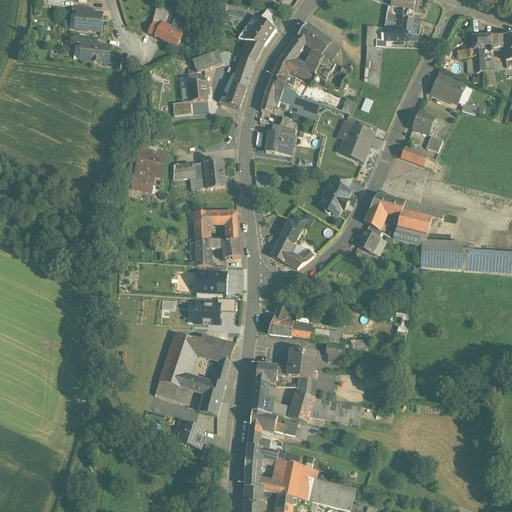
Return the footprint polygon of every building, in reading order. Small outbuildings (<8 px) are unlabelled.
[(162,10),(168,14),(175,5),(169,0),(162,10)] [(392,0),(392,8),(391,8),(391,9),(395,10),(403,11),(413,12),(415,0),(392,0)] [(168,14),(162,10),(157,7),(153,26),(161,29),(163,25),(168,14)] [(413,12),(403,11),(403,16),(402,19),(404,19),(404,18),(412,20),(413,12)] [(394,15),(387,13),(386,22),(393,23),(394,15)] [(91,16),(78,14),(78,15),(76,31),(100,34),(102,17),(91,16)] [(402,19),(402,27),(402,31),(402,34),(410,36),(412,25),(412,20),(404,18),(404,19),(402,19)] [(177,19),(174,23),(182,27),(184,23),(177,19)] [(251,32),(245,42),(251,43),(264,48),(276,31),(260,19),(251,32)] [(393,23),(386,22),(384,29),(384,30),(395,30),(396,24),(393,23)] [(174,23),(169,33),(182,39),(184,40),(189,31),(182,27),(174,23)] [(170,30),(163,25),(161,29),(155,38),(163,43),(168,32),(170,30)] [(420,26),(412,25),(410,36),(419,37),(420,26)] [(161,29),(153,26),(149,35),(155,38),(161,29)] [(326,40),(307,26),(291,47),(299,53),(306,44),(317,51),(326,40)] [(246,28),(239,40),(245,42),(251,32),(246,28)] [(378,29),(367,28),(366,49),(368,49),(376,49),(378,29)] [(384,29),(378,29),(376,49),(382,49),(384,49),(384,48),(384,43),(384,30),(384,29)] [(410,36),(402,34),(402,31),(395,31),(395,30),(384,30),(384,43),(398,43),(398,46),(401,46),(401,43),(418,43),(419,37),(410,36)] [(169,33),(168,32),(163,43),(177,49),(182,39),(169,33)] [(511,37),(504,37),(491,38),(492,46),(492,50),(505,49),(506,62),(511,61),(511,37)] [(97,40),(79,38),(78,47),(84,47),(96,48),(97,40)] [(492,46),(491,38),(473,38),(470,39),(470,47),(474,46),(474,51),(482,51),(482,46),(492,46)] [(326,40),(317,51),(323,56),(323,59),(330,63),(339,50),(326,40)] [(251,43),(242,60),(255,65),(264,48),(251,43)] [(96,48),(84,47),(82,62),(109,66),(111,50),(96,48)] [(299,53),(291,47),(286,54),(294,59),(299,53)] [(376,49),(368,49),(366,78),(379,79),(382,49),(376,49)] [(474,51),(457,52),(458,60),(475,59),(474,51)] [(482,51),(474,51),(475,59),(483,58),(483,51),(482,51)] [(218,53),(193,62),(195,69),(195,70),(196,70),(197,74),(222,65),(218,53)] [(230,54),(219,53),(218,53),(222,65),(229,66),(230,54)] [(286,54),(279,64),(273,76),(281,79),(286,68),(293,62),(294,59),(286,54)] [(483,58),(475,59),(476,75),(485,74),(484,72),(484,62),(483,58)] [(330,63),(323,59),(322,62),(323,62),(315,75),(314,78),(325,85),(326,84),(339,91),(347,77),(349,74),(330,63)] [(242,60),(235,79),(248,83),(255,65),(242,60)] [(497,61),(484,62),(484,72),(503,71),(502,63),(497,63),(497,61)] [(315,75),(293,62),(286,68),(294,71),(292,74),(310,85),(314,78),(315,75)] [(294,71),(286,68),(281,79),(287,81),(289,76),(292,74),(294,71)] [(281,79),(273,76),(274,77),(266,96),(261,112),(271,114),(274,105),(271,104),(274,95),(281,97),(283,93),(287,81),(281,79)] [(311,89),(289,76),(287,81),(283,93),(299,99),(310,103),(317,106),(318,106),(321,107),(342,115),(347,102),(314,85),(311,89)] [(465,88),(440,76),(431,95),(443,100),(443,99),(457,105),(458,105),(463,107),(464,104),(465,105),(471,91),(465,88)] [(206,83),(196,84),(196,77),(189,78),(189,85),(191,103),(208,101),(206,83)] [(355,82),(347,77),(339,91),(347,95),(355,82)] [(486,86),(485,77),(473,78),(474,84),(478,83),(478,87),(486,86)] [(379,79),(366,78),(365,84),(378,89),(379,79)] [(248,83),(235,79),(232,85),(246,90),(248,83)] [(246,90),(232,85),(228,97),(225,105),(239,110),(246,90)] [(299,99),(283,93),(281,97),(280,103),(293,108),(299,99)] [(223,94),(217,106),(224,108),(225,105),(228,97),(223,94)] [(310,103),(299,99),(293,108),(291,113),(305,117),(310,103)] [(362,112),(371,115),(375,103),(366,100),(362,112)] [(356,106),(347,102),(342,115),(351,118),(356,106)] [(317,106),(310,103),(305,117),(316,121),(321,107),(318,106),(317,106)] [(465,105),(464,104),(463,107),(462,112),(474,116),(477,108),(465,105)] [(421,112),(413,130),(430,137),(437,118),(435,118),(421,112)] [(286,121),(278,119),(276,127),(286,129),(289,123),(289,122),(286,121)] [(298,126),(289,123),(286,129),(296,132),(298,126)] [(375,137),(345,125),(339,140),(345,143),(340,155),(364,165),(375,137)] [(276,127),(273,126),(272,134),(295,138),(296,132),(276,127)] [(272,134),(269,134),(266,154),(292,159),(292,158),(287,157),(288,147),(291,147),(292,138),(295,139),(295,138),(272,134)] [(432,137),(427,150),(438,154),(443,142),(432,137)] [(165,155),(146,151),(147,145),(142,144),(134,178),(145,180),(146,174),(152,176),(154,166),(162,168),(165,155)] [(428,157),(406,148),(402,159),(424,167),(428,157)] [(428,157),(424,167),(434,171),(438,161),(428,157)] [(223,162),(186,167),(186,171),(187,174),(194,174),(195,181),(196,181),(224,178),(223,162)] [(162,168),(154,166),(152,176),(154,176),(160,178),(162,168)] [(186,167),(175,168),(173,181),(184,180),(184,174),(184,171),(186,171),(186,167)] [(146,174),(145,180),(134,178),(132,189),(150,193),(154,176),(152,176),(146,174)] [(351,180),(335,176),(331,185),(332,185),(345,191),(351,180)] [(224,178),(196,181),(198,192),(198,193),(199,193),(199,192),(226,189),(224,178)] [(345,191),(332,185),(320,209),(325,211),(325,212),(326,215),(329,217),(332,216),(332,215),(338,218),(350,194),(345,191)] [(405,204),(377,197),(370,211),(380,214),(401,219),(405,204)] [(179,209),(188,206),(186,200),(177,202),(179,209)] [(435,211),(405,203),(401,219),(398,230),(428,238),(433,219),(435,211)] [(380,214),(370,211),(367,218),(376,223),(380,214)] [(444,212),(435,211),(433,219),(443,221),(444,212)] [(207,213),(195,214),(196,240),(208,241),(208,224),(207,213)] [(218,213),(207,213),(208,224),(218,225),(218,213)] [(237,213),(218,213),(218,225),(228,225),(237,225),(237,213)] [(376,223),(367,218),(364,225),(369,227),(372,229),(376,223)] [(294,226),(289,224),(281,239),(293,246),(295,246),(306,224),(297,220),(294,226)] [(372,229),(369,227),(366,233),(379,240),(382,235),(372,229)] [(427,242),(428,238),(398,230),(395,242),(422,248),(423,241),(427,242)] [(238,233),(229,233),(229,239),(229,242),(239,241),(238,233)] [(379,240),(366,233),(359,249),(373,256),(374,255),(380,258),(387,244),(380,241),(380,240),(379,240)] [(393,241),(382,235),(379,240),(380,240),(380,241),(387,244),(390,246),(393,241)] [(293,246),(281,239),(271,258),(287,266),(292,255),(289,254),(293,246)] [(208,241),(196,240),(197,266),(209,267),(209,250),(208,241)] [(220,241),(208,241),(209,250),(220,250),(220,241)] [(229,242),(227,242),(226,241),(222,241),(225,259),(241,257),(239,241),(229,242)] [(308,253),(295,246),(296,247),(292,255),(300,260),(308,253)] [(462,250),(422,248),(421,270),(462,272),(462,250)] [(473,250),(462,250),(462,272),(472,273),(473,252),(473,250)] [(308,253),(300,260),(293,269),(297,272),(308,263),(314,258),(309,252),(308,253)] [(511,255),(473,252),(472,273),(511,276),(511,255)] [(300,260),(292,255),(287,266),(293,269),(300,260)] [(225,294),(226,275),(198,273),(197,293),(225,294)] [(326,296),(296,294),(295,306),(325,308),(326,296)] [(235,301),(217,300),(217,306),(220,306),(220,312),(235,313),(235,301)] [(289,305),(281,304),(278,312),(287,314),(288,310),(289,306),(289,305)] [(217,306),(196,305),(195,325),(219,326),(219,318),(218,318),(219,314),(220,314),(220,312),(220,306),(217,306)] [(287,314),(278,312),(275,319),(281,320),(280,323),(283,324),(287,314)] [(281,320),(275,319),(269,335),(297,340),(299,329),(294,329),(294,325),(283,324),(280,323),(281,320)] [(328,334),(315,332),(299,329),(297,340),(326,344),(328,334)] [(338,335),(328,334),(326,344),(328,344),(336,346),(338,335)] [(185,337),(176,335),(171,348),(194,357),(194,355),(221,363),(218,375),(227,378),(231,365),(235,346),(203,337),(201,342),(185,337)] [(336,346),(328,344),(326,356),(329,356),(327,364),(340,366),(343,347),(336,346)] [(194,357),(171,348),(160,382),(179,388),(190,392),(195,378),(187,376),(194,357)] [(316,355),(291,352),(289,370),(279,369),(278,377),(303,380),(313,381),(316,355)] [(279,368),(258,365),(256,382),(268,386),(276,388),(278,377),(279,369),(279,368)] [(227,378),(218,375),(216,382),(225,385),(227,378)] [(201,381),(195,378),(190,392),(193,393),(197,394),(201,381)] [(313,381),(303,380),(301,396),(311,399),(313,381)] [(214,385),(201,381),(197,394),(203,396),(221,402),(225,385),(216,382),(215,382),(214,385)] [(160,382),(155,396),(188,408),(193,393),(190,392),(179,388),(160,382)] [(268,386),(256,382),(255,391),(267,393),(268,386)] [(267,393),(255,391),(252,413),(272,417),(272,415),(273,408),(270,407),(271,402),(266,401),(267,393)] [(301,396),(297,395),(293,410),(290,420),(307,426),(313,409),(315,401),(315,400),(311,399),(301,396)] [(221,402),(203,396),(199,412),(217,416),(221,402)] [(315,400),(315,401),(313,409),(322,411),(324,402),(315,400)] [(362,409),(324,402),(322,411),(322,412),(326,421),(359,427),(362,409)] [(293,410),(274,404),(273,408),(272,415),(290,420),(293,410)] [(272,417),(252,413),(249,435),(261,438),(262,430),(276,433),(277,425),(278,419),(272,417)] [(204,431),(183,424),(180,425),(178,430),(180,433),(182,433),(179,443),(200,450),(201,450),(202,446),(203,445),(200,444),(204,431)] [(282,426),(277,425),(276,433),(288,436),(290,428),(285,426),(282,426)] [(261,438),(249,435),(248,447),(259,450),(269,452),(271,445),(260,442),(261,438)] [(211,449),(202,446),(201,450),(200,450),(197,459),(207,463),(211,449)] [(259,450),(248,447),(246,461),(245,470),(246,470),(257,471),(258,463),(263,463),(264,459),(277,463),(278,463),(278,461),(279,455),(274,454),(269,452),(259,450)] [(284,453),(275,451),(274,454),(279,455),(278,461),(287,463),(298,467),(300,460),(287,456),(284,453)] [(287,463),(278,461),(278,463),(277,463),(274,475),(284,477),(287,463)] [(298,467),(287,463),(284,477),(282,485),(281,495),(293,498),(293,499),(306,502),(311,482),(314,472),(298,467)] [(257,471),(246,470),(245,477),(256,480),(257,471)] [(256,480),(245,477),(245,487),(264,491),(281,495),(282,485),(256,480)] [(316,483),(311,482),(306,502),(342,511),(351,511),(355,495),(321,486),(316,483)] [(264,491),(245,487),(245,496),(263,497),(264,491)] [(293,498),(281,495),(279,511),(291,511),(293,499),(293,498)] [(263,497),(245,496),(244,504),(263,505),(263,497)]
